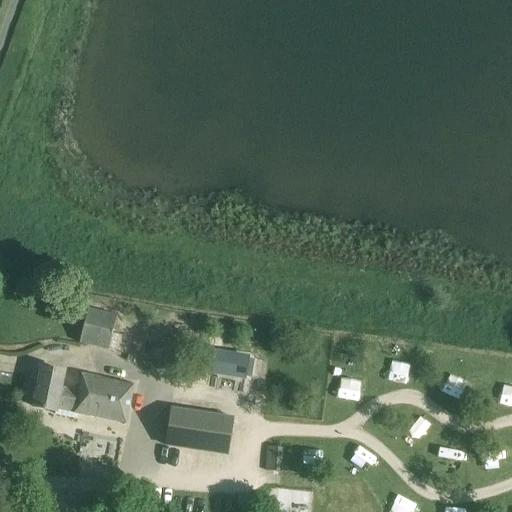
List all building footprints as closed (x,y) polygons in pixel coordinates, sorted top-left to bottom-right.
[(88,307),(79,343),(109,350),(117,313),(88,307)] [(219,349),(215,370),(248,377),(252,356),(219,349)] [(42,367),(34,407),(55,411),(57,404),(74,408),(73,414),(126,424),(133,387),(82,377),(79,393),(58,389),(61,371),(42,367)] [(165,445),(229,454),(234,418),(171,408),(165,445)] [(266,445),(266,471),(284,471),(285,446),(266,445)] [(225,493),(224,511),(226,511),(234,511),(236,494),(225,493)]
